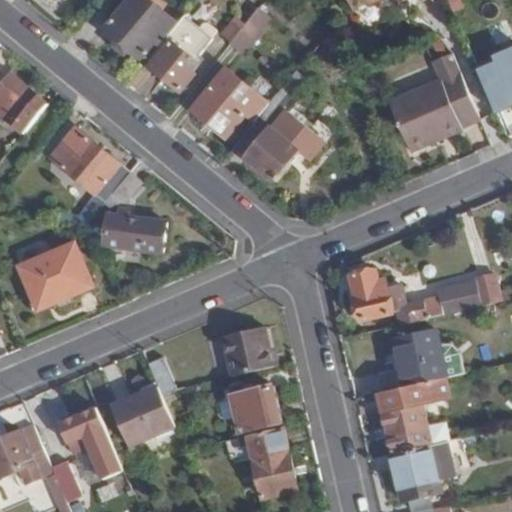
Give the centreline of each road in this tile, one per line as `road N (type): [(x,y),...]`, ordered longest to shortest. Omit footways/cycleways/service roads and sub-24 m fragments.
road 1 (residential): [(0,12),(295,260)]
road 2 (residential): [(0,384),(295,260)]
road 3 (residential): [(295,260),(355,511)]
road 4 (residential): [(295,260),(511,165)]
